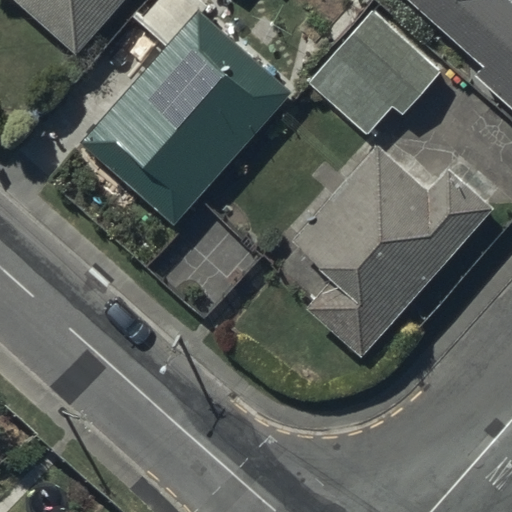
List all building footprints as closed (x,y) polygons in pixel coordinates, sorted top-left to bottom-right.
[(13,0),(75,55),(124,0),(13,0)] [(165,46),(79,142),(173,225),(290,92),(200,9),(205,4),(200,0),(143,0),(131,13),(165,46)] [(511,0),(409,0),(481,65),(473,74),(511,109),(511,0)] [(373,8),(305,82),(366,135),(392,107),(401,115),(410,106),(419,114),(443,88),(434,80),(442,71),(373,8)] [(378,143),(290,241),(331,279),(305,308),(361,357),(495,207),(448,164),(427,187),(378,143)]
